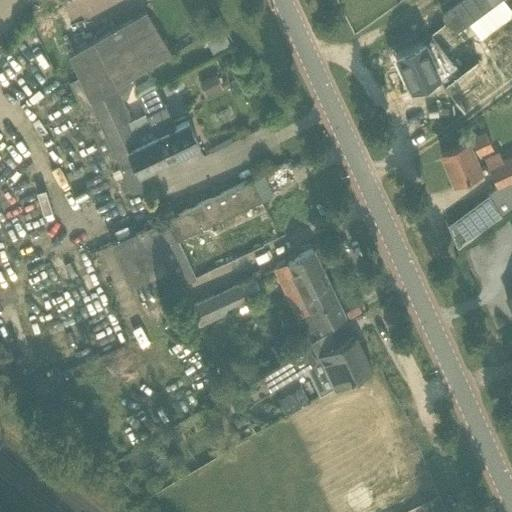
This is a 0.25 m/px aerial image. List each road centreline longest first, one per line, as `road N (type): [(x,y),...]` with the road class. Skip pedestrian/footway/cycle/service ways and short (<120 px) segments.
road 1 (unclassified): [(511,503),(283,0)]
road 2 (unknown): [(338,119),(174,184)]
